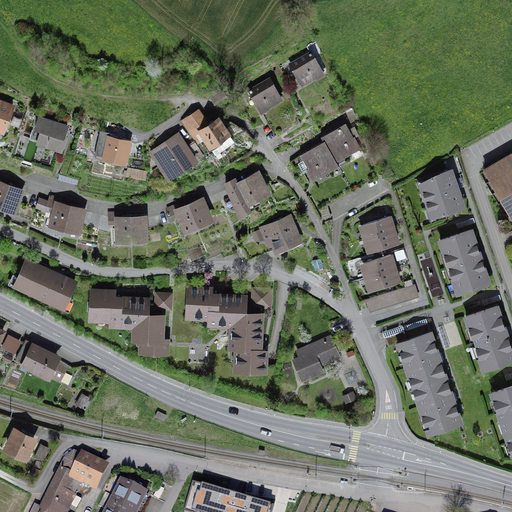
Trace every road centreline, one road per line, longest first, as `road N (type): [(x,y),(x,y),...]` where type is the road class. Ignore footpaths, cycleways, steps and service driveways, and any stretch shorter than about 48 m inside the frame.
road 1 (secondary): [(383,449),(194,404),(0,305)]
road 2 (residential): [(0,228),(101,271),(270,270),(353,317)]
road 3 (residential): [(374,492),(67,439)]
road 4 (residential): [(21,97),(146,136),(202,106),(244,125),(282,172)]
road 5 (residential): [(0,171),(129,206),(169,201),(251,168),(282,172)]
road 6 (residential): [(282,172),(321,232),(353,317)]
road 7 (residential): [(353,317),(386,387),(383,449)]
road 8 (secondary): [(511,485),(383,449)]
road 9 (residential): [(374,492),(494,511)]
